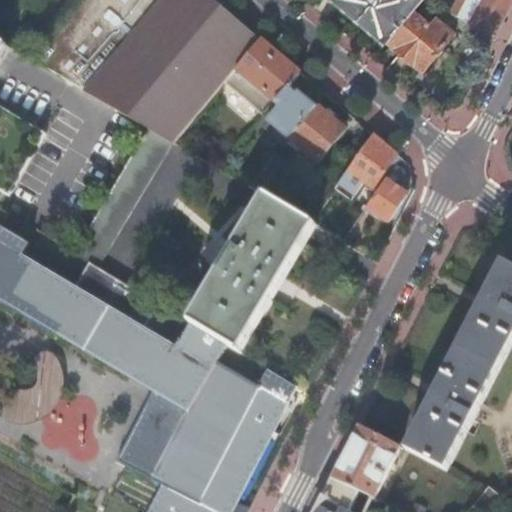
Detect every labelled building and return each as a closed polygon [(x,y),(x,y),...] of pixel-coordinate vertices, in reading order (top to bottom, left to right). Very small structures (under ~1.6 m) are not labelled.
[(77,0),(29,58),(149,128),(173,142),(176,144),(230,80),(263,41),(230,13),(214,0),(77,0)] [(337,0),(343,4),(387,41),(388,40),(414,9),(421,0),(337,0)] [(511,0),(461,0),(455,14),(471,23),(495,35),(500,26),(511,1),(511,0)] [(430,23),(414,9),(388,40),(391,42),(391,43),(391,44),(391,45),(391,46),(391,47),(392,48),(392,49),(393,50),(394,51),(395,51),(397,52),(398,52),(399,52),(401,52),(403,52),(410,58),(424,70),(455,33),(436,17),(430,23)] [(0,191),(9,197),(63,109),(57,105),(40,131),(33,127),(37,121),(17,109),(13,114),(0,106),(0,61),(1,60),(9,46),(0,41),(0,191)] [(230,80),(269,111),(301,73),(269,46),(263,41),(230,80)] [(269,121),(291,139),(292,139),(318,108),(312,102),(306,97),(316,85),(301,73),(269,111),(274,115),(269,121)] [(318,108),(292,139),(320,162),(335,144),(346,131),(318,108)] [(83,240),(75,254),(90,263),(98,267),(173,142),(149,128),(83,240)] [(387,180),(402,158),(397,154),(375,135),(337,190),(352,201),(365,183),(379,192),(387,180)] [(278,156),(251,188),(265,196),(290,166),(278,156)] [(379,192),(368,208),(388,223),(407,195),(396,187),(387,180),(379,192)] [(235,250),(190,323),(192,324),(227,345),(241,353),(284,283),(307,245),(312,235),(318,227),(313,224),(267,197),(261,205),(258,211),(235,250)] [(297,387),(268,370),(258,386),(218,361),(227,345),(192,324),(176,350),(143,330),(159,304),(127,285),(98,267),(90,263),(74,289),(23,258),(31,245),(2,228),(0,230),(0,298),(154,391),(188,412),(152,481),(163,486),(149,511),(233,511),(234,511),(238,502),(286,409),(297,387)] [(505,262),(495,282),(499,284),(509,265),(505,262)] [(429,419),(412,453),(449,472),(475,419),(511,348),(511,266),(509,265),(499,284),(495,282),(484,303),(473,324),(477,327),(451,377),(447,374),(436,396),(425,417),(429,419)] [(473,324),(447,374),(451,377),(477,327),(473,324)] [(188,412),(154,391),(117,462),(126,467),(152,481),(188,412)] [(425,417),(408,451),(412,453),(429,419),(425,417)] [(3,419),(0,424),(0,432),(10,437),(16,426),(3,419)] [(346,453),(333,480),(361,493),(377,500),(403,448),(360,426),(346,453)] [(351,511),(361,493),(333,480),(316,511),(351,511)] [(490,488),(487,492),(474,507),(478,511),(491,511),(503,498),(490,488)] [(249,511),(251,509),(238,502),(233,511),(249,511)]
